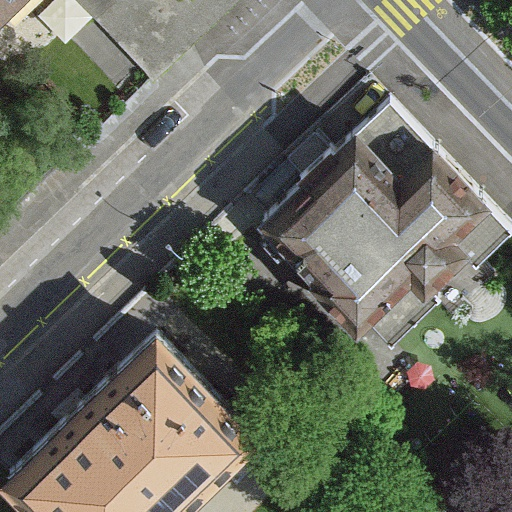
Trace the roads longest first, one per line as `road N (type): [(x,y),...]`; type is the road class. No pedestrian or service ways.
road 1 (residential): [(0,316),(333,0)]
road 2 (residential): [(404,0),(511,112)]
